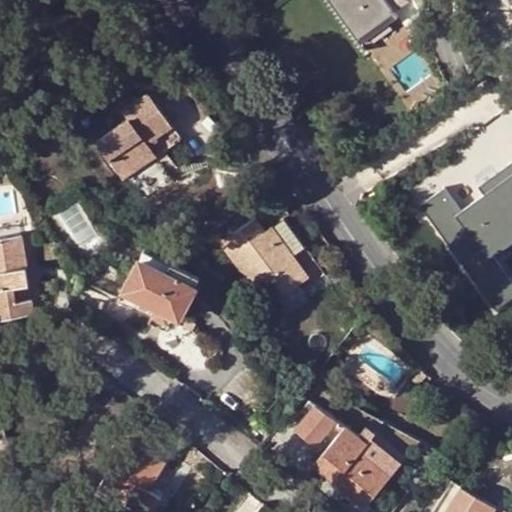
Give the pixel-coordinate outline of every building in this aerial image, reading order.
[(328,0),(357,39),(393,13),(384,0),(328,0)] [(375,53),(406,33),(395,16),(364,36),(375,53)] [(94,140),(117,173),(152,150),(154,154),(179,138),(147,91),(120,108),(125,118),(94,140)] [(152,150),(117,173),(120,177),(154,154),(152,150)] [(496,309),(511,297),(511,279),(490,249),(511,232),(511,159),(477,185),(484,193),(462,210),(445,186),(420,204),(496,309)] [(278,200),(257,215),(266,227),(272,224),(282,217),(287,214),(278,200)] [(252,286),(263,278),(268,275),(282,293),(298,283),(302,288),(322,274),(282,217),(272,224),(266,227),(257,215),(232,233),(236,237),(224,246),(252,286)] [(9,286),(27,283),(20,234),(0,235),(0,316),(31,313),(29,298),(11,300),(9,286)] [(121,291),(156,308),(166,313),(177,317),(197,277),(141,250),(121,291)] [(268,275),(263,278),(281,304),(302,288),(298,283),(282,293),(268,275)] [(29,298),(27,283),(9,286),(11,300),(29,298)] [(166,313),(156,308),(152,314),(163,320),(166,313)] [(425,375),(420,370),(411,380),(417,384),(425,375)] [(426,385),(419,391),(430,403),(437,397),(428,389),(429,387),(426,385)] [(332,423),(336,418),(314,404),(294,427),(314,444),(332,423)] [(0,417),(0,468),(14,463),(0,417)] [(345,424),(336,418),(332,423),(342,429),(345,424)] [(345,424),(342,429),(319,456),(337,472),(339,469),(346,475),(338,484),(364,505),(389,476),(364,454),(359,450),(367,442),(345,424)] [(147,489),(155,476),(148,473),(158,457),(128,438),(99,485),(144,511),(150,511),(160,497),(147,489)] [(371,446),(367,442),(359,450),(364,454),(371,446)] [(337,472),(319,456),(313,463),(338,484),(346,475),(339,469),(337,472)] [(148,473),(155,476),(165,461),(158,457),(148,473)] [(445,511),(492,511),(495,507),(461,486),(445,511)]
